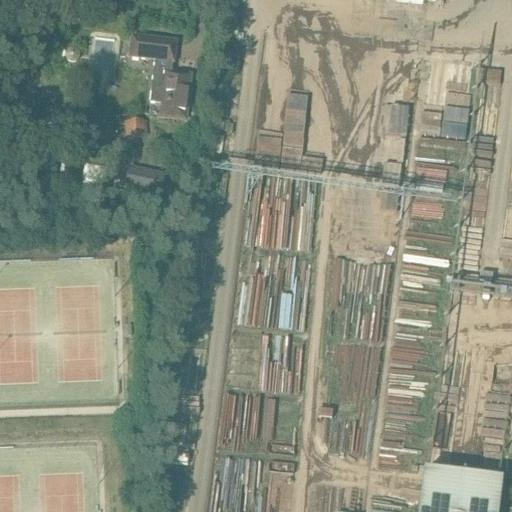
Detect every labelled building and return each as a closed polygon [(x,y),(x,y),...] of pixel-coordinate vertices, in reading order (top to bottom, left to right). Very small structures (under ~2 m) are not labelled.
[(98,2),(96,19),(116,22),(118,4),(98,2)] [(102,38),(102,73),(113,73),(112,38),(102,38)] [(132,39),(130,59),(155,61),(150,105),(163,106),(161,119),(185,122),(190,78),(172,76),(176,44),(132,39)] [(66,54),(64,62),(68,67),(76,68),(80,64),(81,56),(78,52),(70,51),(66,54)] [(147,140),(147,124),(139,123),(122,123),(122,140),(139,140),(147,140)] [(261,151),(258,166),(277,170),(279,154),(261,151)] [(130,170),(126,190),(159,197),(163,177),(130,170)] [(511,511),(511,486),(503,484),(423,475),(418,511),(511,511)]
